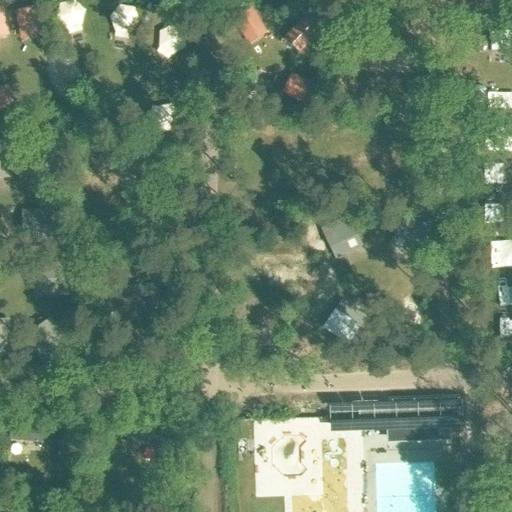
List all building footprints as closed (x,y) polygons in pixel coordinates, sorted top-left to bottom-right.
[(41,29),(37,7),(15,12),(19,33),(41,29)] [(0,8),(0,30),(9,29),(4,8),(0,8)] [(233,21),(245,39),(264,28),(252,9),(233,21)] [(290,33),(306,48),(321,32),(305,17),(290,33)] [(300,78),(289,98),(308,108),(318,88),(300,78)] [(65,147),(34,136),(21,172),(53,183),(65,147)] [(11,142),(0,142),(0,179),(12,179),(11,142)] [(296,162),(296,153),(274,153),(274,163),(296,162)] [(22,211),(23,244),(59,244),(59,210),(22,211)] [(332,253),(342,247),(346,256),(364,247),(349,218),(321,231),(332,253)] [(301,278),(300,262),(260,264),(261,280),(301,278)] [(70,264),(32,266),(34,299),(72,297),(70,264)] [(353,308),(345,319),(335,312),(323,329),(349,347),(368,318),(353,308)] [(51,319),(24,340),(47,370),(74,349),(51,319)] [(0,320),(0,358),(10,358),(10,321),(0,320)] [(451,441),(450,430),(463,430),(461,402),(459,402),(459,395),(387,397),(387,403),(330,405),(331,433),(387,431),(387,443),(451,441)] [(129,429),(128,444),(171,449),(173,434),(129,429)] [(13,430),(12,442),(51,444),(52,432),(13,430)]
